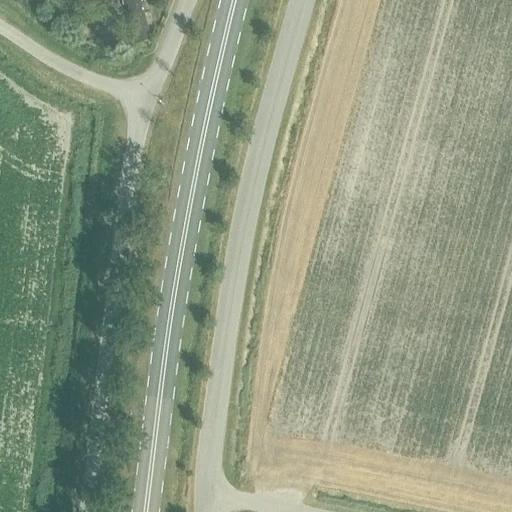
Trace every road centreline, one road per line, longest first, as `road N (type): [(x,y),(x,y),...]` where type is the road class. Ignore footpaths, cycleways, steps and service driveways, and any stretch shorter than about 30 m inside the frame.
road 1 (primary): [(146,511),(191,194),(233,0)]
road 2 (unclassified): [(205,492),(243,227),(302,0)]
road 3 (unclassified): [(140,100),(86,511)]
road 4 (unclassified): [(140,100),(0,32)]
